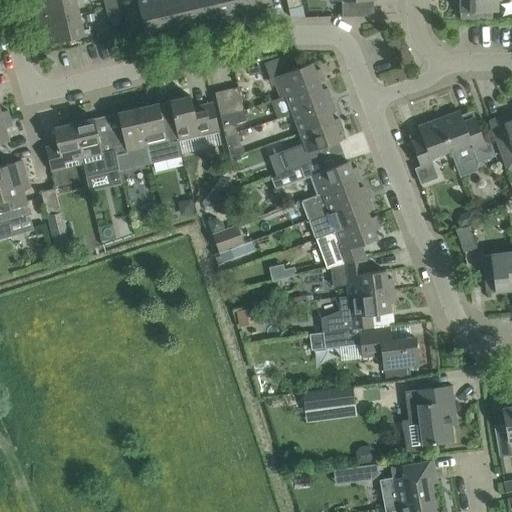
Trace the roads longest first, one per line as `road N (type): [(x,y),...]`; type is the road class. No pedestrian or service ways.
road 1 (residential): [(368,101),(353,54),(325,35),(278,36),(37,86),(24,71),(4,0)]
road 2 (residential): [(511,356),(475,341),(455,316),(368,101)]
